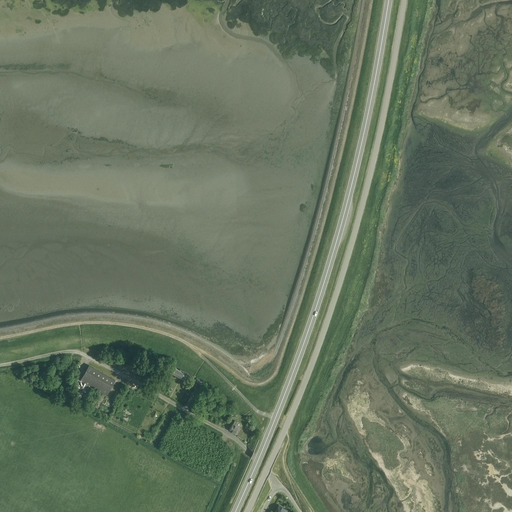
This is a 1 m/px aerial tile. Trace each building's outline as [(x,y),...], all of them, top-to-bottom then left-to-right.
[(106,395),(115,380),(89,365),(80,380),(106,395)] [(187,377),(192,380),(194,376),(180,369),(179,370),(171,365),(167,373),(170,375),(172,372),(180,377),(181,376),(182,376),(182,377),(185,378),(186,378),(187,377)] [(201,388),(204,383),(197,379),(194,384),(201,388)] [(111,409),(114,403),(105,399),(102,404),(111,409)] [(229,430),(229,431),(236,435),(240,428),(235,425),(237,422),(234,421),(229,430)]
